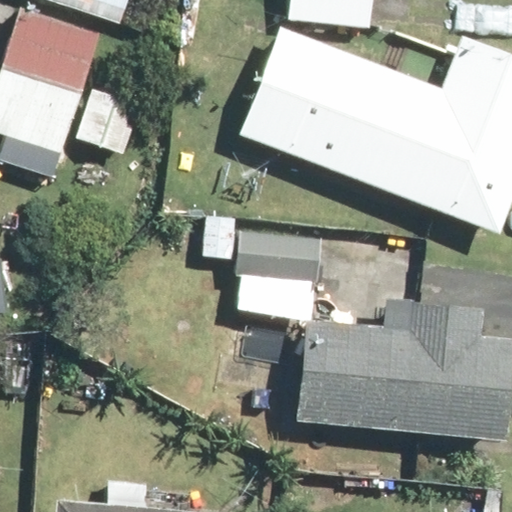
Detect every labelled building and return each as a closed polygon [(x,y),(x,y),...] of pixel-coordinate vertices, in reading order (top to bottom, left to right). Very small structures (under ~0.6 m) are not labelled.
[(61,0),(118,27),(131,0),(61,0)] [(303,0),(303,17),(370,23),(372,0),(303,0)] [(21,13),(0,73),(0,127),(60,148),(98,40),(21,13)] [(283,29),(242,128),(506,235),(511,221),(511,53),(468,37),(446,95),(283,29)] [(315,316),(320,230),(240,225),(240,214),(208,212),(205,257),(237,259),(233,311),(315,316)] [(6,256),(0,256),(0,313),(11,313),(6,256)] [(511,335),(314,319),(306,422),(504,438),(511,339),(511,335)] [(63,511),(204,511),(65,497),(63,511)]
